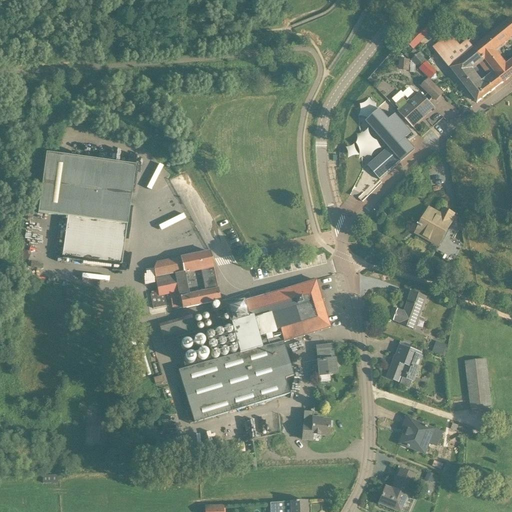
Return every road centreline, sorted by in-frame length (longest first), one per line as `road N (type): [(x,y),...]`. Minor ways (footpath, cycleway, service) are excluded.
road 1 (unclassified): [(339,238),(321,172),(322,123),(409,0)]
road 2 (residential): [(347,511),(366,467),(368,416),(344,256)]
road 3 (unclassified): [(339,238),(411,163),(511,85)]
road 4 (unclassified): [(344,256),(511,319)]
